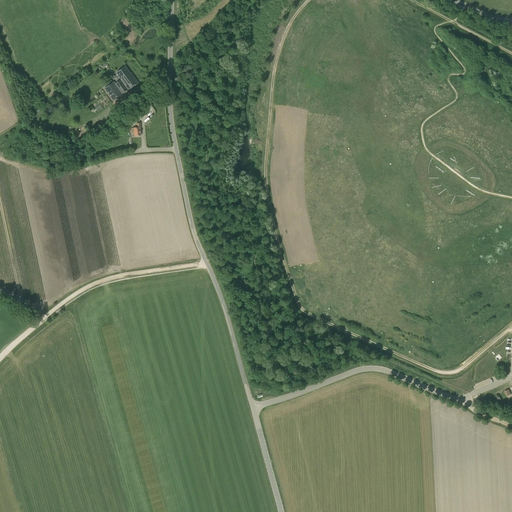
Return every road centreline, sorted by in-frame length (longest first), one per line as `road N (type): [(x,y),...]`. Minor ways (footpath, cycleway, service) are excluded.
road 1 (track): [(511,328),(444,373),(306,311),(296,298),(265,173),(279,47),(309,0)]
road 2 (unclassified): [(252,408),(191,219),(172,114),(172,0)]
road 3 (unclassified): [(252,408),(370,368),(458,401)]
road 4 (track): [(42,319),(98,282),(207,262)]
